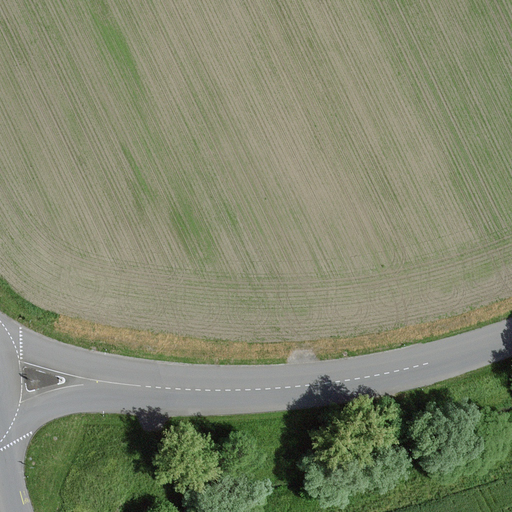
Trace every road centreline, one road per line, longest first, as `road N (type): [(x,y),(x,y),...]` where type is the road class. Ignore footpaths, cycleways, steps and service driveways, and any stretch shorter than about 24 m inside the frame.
road 1 (tertiary): [(112,382),(301,385),(406,368),(511,337)]
road 2 (tertiary): [(112,382),(0,335)]
